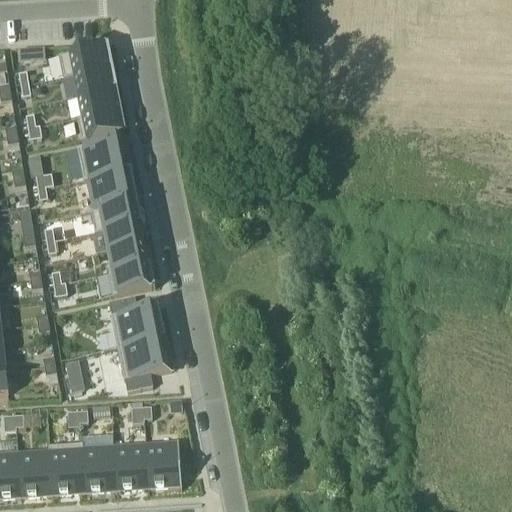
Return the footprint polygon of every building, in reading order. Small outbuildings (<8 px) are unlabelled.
[(107,51),(58,61),(63,84),(72,82),(72,81),(112,73),(107,51)] [(112,73),(72,81),(72,82),(76,103),(114,95),(114,96),(116,95),(112,73)] [(26,78),(18,79),(20,91),(28,90),(26,78)] [(28,90),(20,91),(21,103),(30,102),(28,90)] [(8,91),(0,92),(0,100),(9,99),(8,91)] [(114,95),(76,103),(80,122),(81,124),(118,116),(114,96),(114,95)] [(9,99),(0,100),(0,108),(11,107),(9,99)] [(80,122),(76,123),(80,147),(122,138),(118,116),(81,124),(80,122)] [(33,121),(25,122),(27,134),(35,133),(33,121)] [(35,133),(27,134),(29,146),(41,144),(39,132),(35,133)] [(15,133),(4,135),(5,143),(16,141),(15,133)] [(16,141),(5,143),(7,151),(18,149),(16,141)] [(124,144),(76,154),(83,187),(87,186),(87,185),(130,176),(124,144)] [(22,176),(11,178),(13,186),(23,184),(22,176)] [(130,176),(87,185),(87,186),(93,215),(94,217),(137,208),(130,176)] [(50,180),(35,183),(36,195),(44,194),(52,193),(50,180)] [(23,184),(13,186),(14,194),(25,192),(23,184)] [(246,189),(235,192),(235,193),(237,203),(248,201),(249,200),(246,189)] [(44,194),(36,195),(38,207),(46,206),(44,194)] [(93,215),(89,216),(94,239),(103,237),(141,229),(137,208),(94,217),(93,215)] [(141,229),(103,237),(108,258),(145,250),(141,229)] [(51,235),(43,236),(45,248),(53,247),(51,235)] [(32,236),(21,237),(22,245),(33,243),(32,236)] [(33,243),(22,245),(24,253),(35,251),(33,243)] [(53,247),(45,248),(47,260),(55,259),(53,247)] [(145,250),(108,258),(112,278),(112,279),(149,271),(145,250)] [(112,278),(107,279),(107,280),(111,300),(112,302),(154,293),(149,271),(112,279),(112,278)] [(39,278),(28,280),(29,288),(40,286),(39,278)] [(58,278),(50,279),(52,291),(60,289),(58,278)] [(40,286),(29,288),(31,296),(42,294),(40,287),(40,286)] [(60,289),(52,291),(54,303),(66,301),(64,289),(60,289)] [(134,304),(108,309),(111,321),(110,321),(110,324),(116,353),(116,354),(164,344),(157,312),(136,316),(134,304)] [(46,321),(35,323),(36,331),(47,329),(46,321)] [(47,329),(36,331),(38,339),(49,337),(47,329)] [(164,344),(116,354),(123,386),(124,386),(126,398),(151,393),(149,381),(170,376),(164,344)] [(53,364),(42,366),(43,373),(54,372),(53,364)] [(54,372),(43,373),(45,381),(56,380),(54,372)] [(82,395),(80,385),(68,387),(70,397),(82,395)] [(180,406),(169,406),(169,419),(180,418),(180,406)] [(142,413),(130,414),(131,430),(143,429),(143,425),(142,413)] [(150,413),(142,413),(143,425),(151,425),(150,413)] [(86,417),(78,418),(79,430),(87,429),(86,417)] [(78,418),(66,419),(67,434),(79,433),(79,430),(78,418)] [(22,421),(14,422),(15,434),(23,433),(22,421)] [(14,422),(2,423),(3,438),(15,437),(15,434),(14,422)] [(176,448),(144,450),(147,494),(179,492),(179,494),(181,494),(177,447),(176,447),(176,448)] [(81,449),(47,451),(48,456),(49,456),(52,500),(83,498),(81,454),(81,449)] [(144,450),(112,452),(115,496),(147,494),(144,450)] [(81,454),(83,498),(115,496),(112,452),(81,454)] [(48,456),(17,458),(20,502),(52,500),(49,456),(48,456)] [(0,503),(20,502),(17,458),(0,459),(0,503)]
